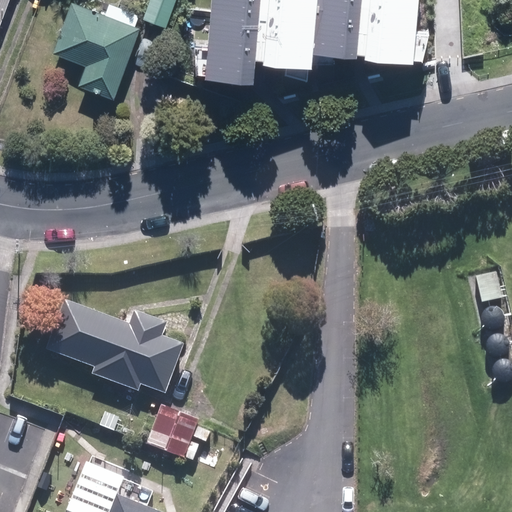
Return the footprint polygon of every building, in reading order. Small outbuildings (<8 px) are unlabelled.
[(0,0),(0,37),(13,0),(0,0)] [(109,13),(74,0),(54,53),(87,65),(80,86),(115,99),(141,28),(137,26),(142,14),(112,3),(109,13)] [(179,0),(151,0),(145,17),(170,26),(179,0)] [(414,63),(419,0),(211,0),(204,81),(253,86),(256,62),(311,68),(312,54),(414,63)] [(476,275),(481,301),(502,297),(497,271),(476,275)] [(134,310),(130,322),(62,297),(44,347),(97,367),(94,376),(139,393),(143,384),(167,393),(184,346),(161,338),(167,322),(134,310)] [(511,353),(504,306),(485,309),(498,382),(511,379),(511,353)] [(147,442),(186,458),(201,420),(162,405),(147,442)] [(155,490),(84,462),(64,511),(162,511),(148,506),(155,490)]
